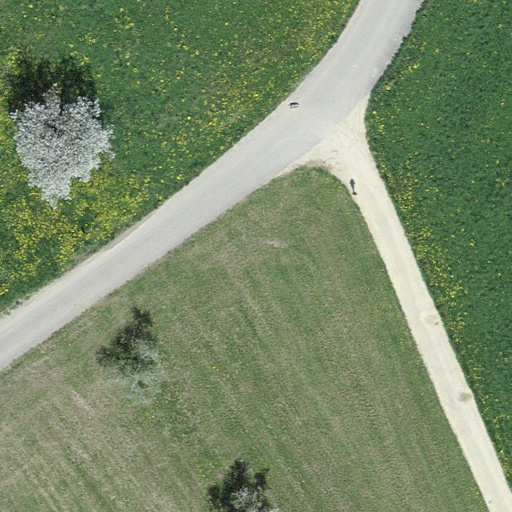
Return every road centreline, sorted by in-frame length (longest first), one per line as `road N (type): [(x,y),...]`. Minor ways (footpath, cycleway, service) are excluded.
road 1 (unclassified): [(320,106),(500,511)]
road 2 (unclassified): [(320,106),(0,330)]
road 3 (unclassified): [(393,0),(320,106)]
